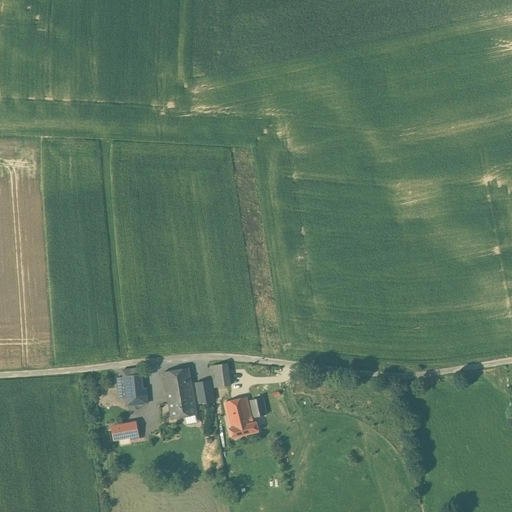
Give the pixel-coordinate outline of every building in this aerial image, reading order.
[(229,362),(216,365),(221,388),(234,385),(229,362)] [(143,369),(127,369),(128,402),(144,401),(143,369)] [(190,369),(164,372),(171,420),(196,416),(190,369)] [(214,381),(199,383),(203,406),(217,402),(214,381)] [(250,397),(227,402),(234,428),(231,429),(234,440),(262,435),(259,421),(255,421),(255,419),(251,401),(250,397)] [(267,397),(251,401),(255,419),(271,414),(267,397)] [(136,422),(111,426),(114,441),(127,439),(130,438),(130,442),(140,440),(136,422)]
